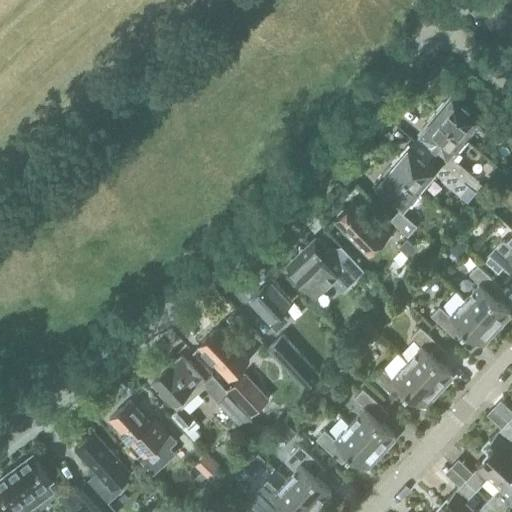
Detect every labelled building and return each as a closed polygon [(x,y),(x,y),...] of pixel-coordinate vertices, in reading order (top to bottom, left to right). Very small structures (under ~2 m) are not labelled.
[(435,110),(463,134),(478,115),(453,94),(445,104),(442,102),(435,110)] [(451,155),(458,161),(463,155),(459,152),(469,140),(463,134),(435,110),(427,119),(430,122),(422,131),(445,150),(442,153),(446,157),(448,155),(450,156),(451,155)] [(491,129),(499,120),(488,111),(481,120),(491,129)] [(391,162),(418,186),(434,167),(409,146),(402,154),(399,152),(391,162)] [(464,181),(471,172),(458,161),(451,155),(450,156),(444,164),(464,181)] [(418,186),(391,162),(383,172),(386,174),(378,183),(403,204),(418,186)] [(464,181),(444,164),(443,163),(436,172),(443,178),(442,179),(460,194),(468,184),(464,181)] [(336,215),(334,217),(369,251),(370,250),(369,250),(381,238),(383,239),(392,230),(371,209),(368,213),(353,198),(344,207),(340,206),(336,211),(336,215)] [(400,209),(390,218),(408,235),(417,225),(400,209)] [(299,252),(287,263),(316,294),(333,278),(341,286),(353,275),(347,269),(356,261),(351,255),(342,263),(326,247),(318,238),(314,238),(309,243),(305,246),(299,246),(299,252)] [(399,246),(411,259),(413,257),(421,266),(428,260),(419,251),(407,238),(399,246)] [(423,250),(432,258),(443,246),(433,238),(423,250)] [(511,242),(508,239),(500,239),(489,251),(511,272),(511,242)] [(465,297),(494,324),(501,316),(505,320),(511,314),(509,308),(493,293),(501,284),(478,263),(470,272),(480,281),(465,297)] [(291,298),(270,276),(268,277),(265,277),(259,283),(259,286),(250,294),(263,307),(261,309),(277,327),(288,317),(280,308),(291,298)] [(494,324),(465,297),(450,313),(440,304),(431,313),(454,334),(463,325),(479,341),(485,342),(491,336),(487,332),(494,324)] [(422,343),(407,359),(436,386),(444,378),(447,382),(453,375),(452,370),(435,355),(444,346),(420,324),(412,333),(422,343)] [(218,325),(198,343),(229,377),(250,359),(218,325)] [(319,374),(282,333),(268,346),(305,386),(319,374)] [(162,371),(153,380),(174,402),(179,408),(173,413),(171,415),(182,427),(194,440),(200,434),(195,429),(200,425),(195,419),(193,417),(183,405),(205,385),(207,383),(204,381),(181,355),(173,362),(172,361),(170,364),(168,362),(160,369),(162,371)] [(436,386),(407,359),(392,375),(382,365),(374,374),(397,396),(405,387),(421,402),(427,404),(433,397),(429,394),(436,386)] [(245,371),(227,388),(252,415),(270,398),(245,371)] [(349,420),(379,448),(386,440),(390,444),(396,437),(394,432),(378,417),(386,408),(363,386),(354,395),(364,405),(349,420)] [(227,391),(218,400),(241,424),(249,433),(258,443),(267,434),(258,425),(227,391)] [(128,399),(109,417),(118,426),(117,432),(128,444),(133,443),(140,450),(140,455),(149,465),(156,464),(170,451),(172,444),(168,440),(173,436),(153,414),(148,419),(128,399)] [(511,471),(511,445),(507,441),(511,436),(511,421),(509,418),(483,446),(490,452),(491,451),(511,471)] [(379,448),(349,420),(334,437),(324,427),(316,436),(339,458),(347,449),(363,464),(369,465),(375,459),(371,456),(379,448)] [(94,428),(75,446),(96,470),(76,488),(97,511),(112,511),(116,509),(107,499),(121,486),(116,481),(130,468),(94,428)] [(295,467),(286,477),(315,504),(322,497),(326,500),(332,494),(330,488),(314,473),(322,464),(299,443),(289,454),(289,462),(295,467)] [(477,488),(488,476),(500,487),(488,499),(501,511),(511,498),(511,471),(491,451),(490,452),(466,478),(477,488)] [(195,463),(202,470),(217,485),(228,474),(213,459),(206,452),(195,463)] [(51,479),(33,455),(0,478),(0,490),(2,493),(0,494),(0,511),(5,511),(4,510),(11,505),(12,507),(15,505),(20,511),(22,511),(54,489),(48,481),(51,479)] [(307,511),(315,504),(286,477),(277,487),(271,481),(263,481),(252,493),(273,511),(277,511),(284,505),(290,511),(307,511)] [(499,511),(501,511),(488,499),(477,511),(465,501),(477,488),(466,478),(441,504),(449,511),(499,511)] [(57,496),(69,511),(82,502),(70,486),(57,496)]
